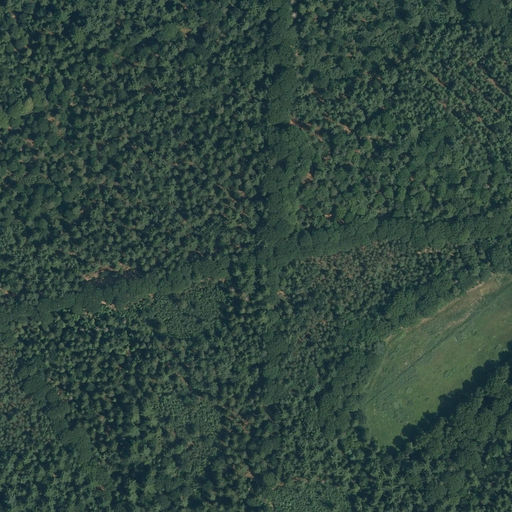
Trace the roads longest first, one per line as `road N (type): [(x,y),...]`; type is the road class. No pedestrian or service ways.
road 1 (track): [(0,317),(75,299),(271,409)]
road 2 (track): [(207,0),(0,120)]
road 3 (track): [(274,250),(380,231),(511,222)]
road 4 (track): [(0,330),(121,511)]
road 5 (track): [(75,299),(274,250)]
road 6 (track): [(281,0),(279,171)]
road 7 (track): [(288,418),(430,497)]
road 8 (track): [(274,250),(271,409)]
road 9 (track): [(511,396),(493,409),(420,511)]
